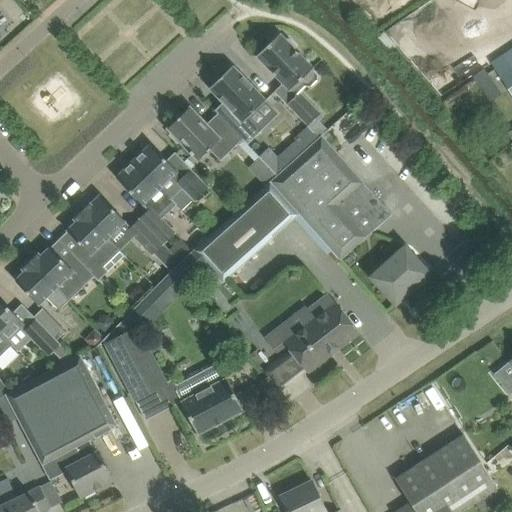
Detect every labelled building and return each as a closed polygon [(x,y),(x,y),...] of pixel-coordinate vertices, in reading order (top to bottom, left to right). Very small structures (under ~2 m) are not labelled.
[(484,40),(479,29),(470,34),(475,45),(484,40)] [(257,56),(290,90),(313,68),(295,49),(296,46),(289,39),(285,39),(280,34),(257,56)] [(223,102),(215,110),(248,144),(262,130),(249,117),(266,100),(233,65),(231,67),(228,64),(216,76),(219,79),(209,88),(223,102)] [(490,79),(483,69),(474,75),(481,85),(490,79)] [(511,70),(502,77),(511,91),(511,70)] [(287,105),(308,126),(321,113),(300,92),(287,105)] [(209,149),(220,161),(242,139),(218,113),(206,124),(189,107),(168,128),(172,132),(169,135),(177,143),(180,140),(190,151),(189,152),(192,155),(193,154),(198,160),(209,149)] [(277,175),(270,181),(299,214),(332,250),(340,260),(367,236),(339,205),(365,182),(322,135),(288,165),(277,175)] [(151,144),(134,161),(169,198),(180,187),(193,200),(208,186),(191,169),(182,177),(151,144)] [(275,156),(266,164),(277,175),(288,165),(280,156),(275,156)] [(169,198),(134,161),(116,178),(142,205),(159,188),(169,198)] [(299,214),(270,181),(193,250),(223,283),(295,218),(299,214)] [(90,203),(82,211),(115,246),(116,245),(108,238),(125,221),(100,195),(91,204),(90,203)] [(151,208),(139,219),(164,244),(175,233),(151,208)] [(80,244),(72,252),(99,280),(108,271),(99,261),(115,246),(82,211),(73,219),(76,221),(67,230),(80,244)] [(299,214),(295,218),(327,254),(332,250),(299,214)] [(164,244),(139,219),(128,230),(152,255),(164,244)] [(425,281),(425,277),(429,273),(405,246),(371,277),(395,303),(414,286),(419,286),(425,281)] [(38,253),(30,261),(68,301),(69,300),(64,295),(80,280),(85,285),(94,276),(98,281),(99,280),(72,252),(63,261),(50,247),(41,255),(38,253)] [(68,301),(30,261),(22,269),(24,271),(15,280),(39,305),(47,297),(59,310),(68,301)] [(181,262),(127,315),(144,331),(197,278),(181,262)] [(305,306),(265,338),(275,351),(286,343),(308,372),(329,356),(327,353),(341,342),(357,330),(335,302),(334,302),(328,294),(308,309),(305,306)] [(0,333),(12,345),(13,344),(8,339),(24,323),(0,298),(0,333)] [(34,317),(36,319),(56,340),(65,332),(43,308),(34,317)] [(93,322),(104,332),(114,322),(106,314),(101,314),(93,322)] [(103,339),(135,400),(167,383),(137,327),(136,327),(127,316),(103,339)] [(53,351),(64,363),(74,358),(56,340),(36,319),(25,330),(49,354),(53,351)] [(0,357),(12,345),(0,333),(0,357)] [(5,395),(17,417),(43,464),(76,446),(82,458),(65,467),(81,496),(84,494),(86,498),(96,493),(94,489),(113,480),(98,451),(96,452),(90,440),(118,425),(109,407),(81,355),(74,358),(64,363),(10,392),(5,395)] [(181,401),(189,416),(198,434),(243,410),(226,377),(223,379),(215,364),(175,385),(182,400),(181,401)] [(0,397),(5,395),(10,392),(0,377),(0,397)] [(0,429),(17,417),(5,395),(0,397),(0,405),(2,408),(0,409),(0,429)] [(128,401),(114,409),(148,465),(161,457),(128,401)] [(459,511),(481,498),(498,487),(463,433),(395,477),(411,501),(393,511),(459,511)] [(511,469),(500,478),(511,496),(511,469)] [(0,481),(0,492),(6,503),(10,511),(41,511),(62,502),(64,505),(52,480),(17,497),(8,478),(0,481)] [(327,511),(314,485),(312,481),(280,496),(287,511),(341,511),(340,510),(335,511),(326,511),(327,511)] [(10,511),(6,503),(0,492),(0,511),(10,511)]
